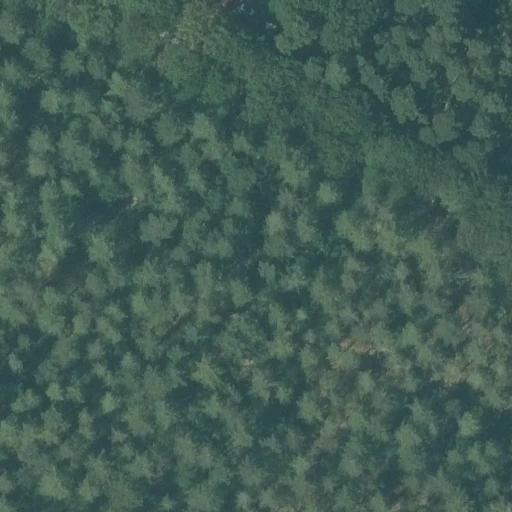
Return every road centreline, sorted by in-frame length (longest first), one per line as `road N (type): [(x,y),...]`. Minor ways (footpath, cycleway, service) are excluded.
road 1 (unknown): [(83,0),(387,169),(511,259)]
road 2 (unknown): [(360,0),(375,43),(387,169)]
